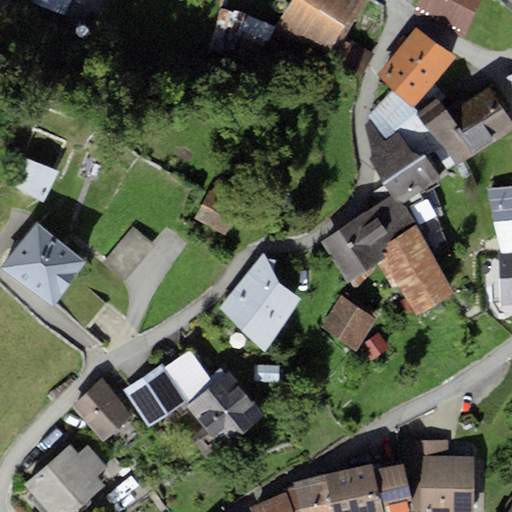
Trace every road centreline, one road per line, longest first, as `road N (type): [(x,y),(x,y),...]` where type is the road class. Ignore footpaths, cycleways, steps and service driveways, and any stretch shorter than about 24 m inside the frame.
road 1 (residential): [(411,16),(362,88),(366,183),(358,208),(294,246),(255,251),(211,300),(100,368),(43,423),(0,493)]
road 2 (residential): [(511,346),(233,511)]
